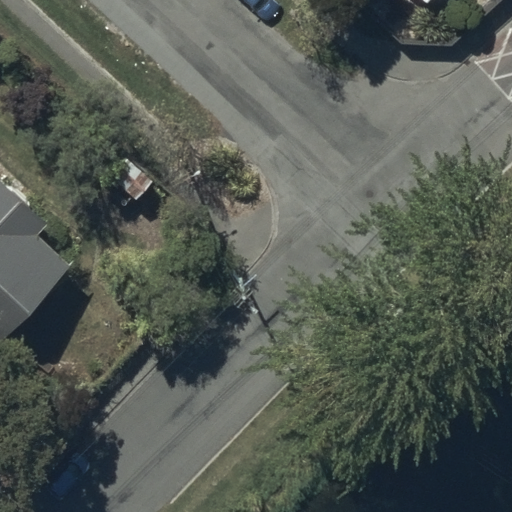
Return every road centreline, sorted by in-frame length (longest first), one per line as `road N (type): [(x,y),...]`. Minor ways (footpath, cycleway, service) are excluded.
road 1 (residential): [(96,511),(399,202)]
road 2 (residential): [(399,202),(181,0)]
road 3 (residential): [(399,202),(511,95)]
